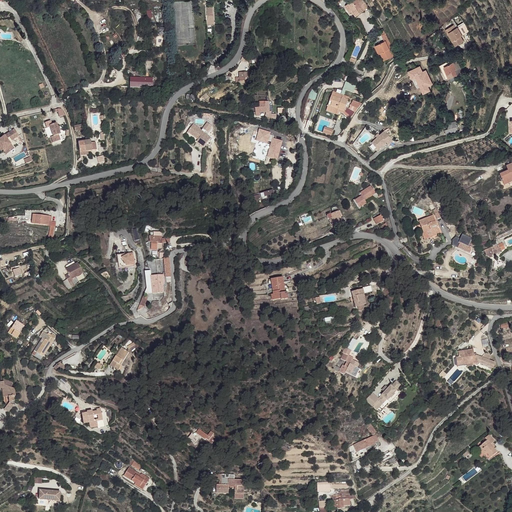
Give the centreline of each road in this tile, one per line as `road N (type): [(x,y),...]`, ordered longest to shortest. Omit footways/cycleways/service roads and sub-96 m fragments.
road 1 (unclassified): [(263,0),(236,58),(176,94),(147,158),(32,190),(0,190)]
road 2 (residential): [(243,241),(183,253),(165,314),(117,325),(53,363),(38,396),(0,428)]
road 3 (residential): [(371,511),(383,489),(415,467),(433,430),(498,374),(489,328),(511,315)]
road 4 (unclassified): [(243,241),(247,254),(272,264),(355,235),(391,246)]
road 5 (residential): [(391,246),(381,177),(340,143),(300,133)]
road 6 (unclassified): [(300,133),(298,103),(337,62),(343,40),(338,21),(316,0)]
road 7 (residential): [(0,119),(115,83),(131,50)]
